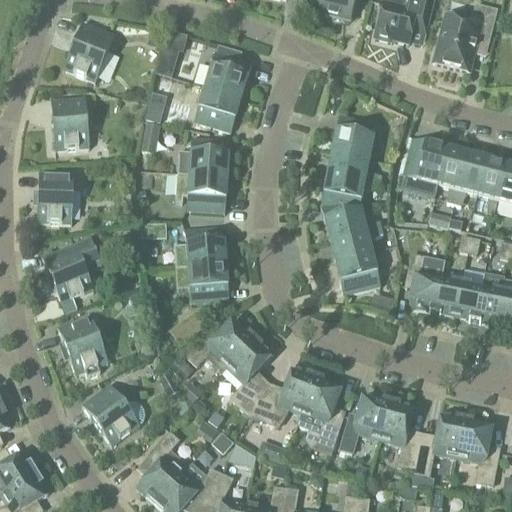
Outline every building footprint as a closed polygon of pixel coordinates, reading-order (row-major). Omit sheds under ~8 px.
[(317,0),(314,17),(349,25),(355,0),(317,0)] [(426,30),(433,0),(404,0),(401,12),(382,7),(373,42),(391,47),(391,45),(407,49),(413,27),(426,30)] [(487,47),(496,14),(474,9),(470,27),(445,21),(433,68),(467,76),(476,44),(487,47)] [(94,88),(113,41),(81,28),(62,75),(94,88)] [(179,38),(165,35),(161,49),(175,53),(179,38)] [(158,51),(160,40),(152,38),(149,49),(158,51)] [(203,92),(240,103),(250,68),(238,64),(240,56),(216,49),(203,92)] [(229,138),(240,103),(203,92),(193,127),(229,138)] [(54,156),(88,153),(84,103),(49,105),(54,156)] [(330,157),(368,164),(375,129),(338,121),(330,157)] [(158,142),(160,131),(146,129),(144,140),(158,142)] [(176,179),(226,182),(228,145),(190,143),(189,158),(178,157),(176,179)] [(437,190),(446,153),(411,144),(401,181),(437,190)] [(453,210),(466,158),(446,153),(437,190),(447,193),(446,208),(453,210)] [(366,174),(368,164),(330,157),(326,176),(380,187),(381,182),(366,174)] [(476,200),(486,163),(466,158),(453,210),(459,212),(467,198),(476,200)] [(492,220),(496,205),(506,168),(486,163),(476,200),(486,203),(486,218),(492,220)] [(511,209),(511,169),(506,168),(496,205),(511,209)] [(379,193),(380,187),(326,176),(319,211),(359,210),(362,193),(379,193)] [(70,229),(72,178),(38,177),(36,228),(70,229)] [(224,218),(226,182),(176,179),(174,208),(182,208),(183,200),(186,201),(185,216),(224,218)] [(140,206),(148,199),(142,192),(134,199),(140,206)] [(328,246),(382,232),(380,227),(363,226),(359,210),(319,211),(328,246)] [(440,218),(437,231),(447,233),(450,221),(440,218)] [(449,224),(448,233),(460,236),(462,227),(449,224)] [(186,272),(225,269),(222,232),(184,235),(186,272)] [(333,265),(370,256),(368,246),(383,238),(382,232),(328,246),(333,265)] [(60,309),(92,296),(84,275),(100,269),(89,242),(41,262),(60,309)] [(466,257),(469,243),(461,242),(458,255),(466,257)] [(469,243),(466,257),(475,259),(478,245),(469,243)] [(507,263),(510,250),(501,248),(498,262),(507,263)] [(370,256),(333,265),(342,301),(379,291),(370,256)] [(434,317),(441,282),(419,277),(422,262),(410,260),(404,291),(415,293),(412,312),(434,317)] [(225,269),(186,272),(174,273),(176,294),(188,293),(189,308),(227,305),(225,269)] [(454,321),(461,286),(441,282),(434,317),(454,321)] [(474,325),(481,290),(461,286),(454,321),(474,325)] [(494,329),(501,294),(481,290),(474,325),(494,329)] [(511,332),(511,296),(501,294),(494,329),(511,332)] [(140,296),(128,299),(132,312),(144,308),(140,296)] [(74,380),(107,368),(89,321),(57,333),(74,380)] [(221,378),(226,373),(254,344),(236,327),(218,347),(209,338),(186,362),(196,371),(204,362),(221,378)] [(247,420),(265,392),(252,380),(271,360),(254,344),(226,373),(243,389),(230,403),(247,420)] [(183,383),(192,374),(178,360),(169,370),(183,383)] [(300,419),(314,381),(291,373),(282,398),(265,392),(247,420),(277,431),(285,420),(287,414),(300,419)] [(314,381),(300,419),(313,424),(305,444),(310,452),(329,459),(342,421),(327,415),(336,390),(314,381)] [(111,451),(138,431),(108,390),(81,410),(111,451)] [(379,445),(390,406),(367,400),(360,426),(348,423),(339,454),(351,458),(357,439),(379,445)] [(412,474),(420,442),(406,439),(413,413),(390,406),(379,445),(402,451),(397,470),(412,474)] [(0,410),(0,436),(10,432),(0,410)] [(455,463),(463,424),(439,419),(434,445),(420,442),(412,474),(411,478),(427,481),(432,458),(455,463)] [(463,424),(455,463),(478,467),(475,487),(491,490),(497,458),(481,454),(486,428),(463,424)] [(153,508),(182,477),(164,461),(178,445),(169,437),(147,461),(156,469),(136,493),(153,508)] [(233,450),(225,467),(253,473),(255,463),(233,450)] [(274,451),(269,464),(281,468),(286,455),(274,451)] [(0,499),(35,478),(23,458),(0,471),(0,499)] [(357,470),(354,481),(367,484),(370,474),(357,470)] [(206,508),(220,478),(209,473),(199,492),(182,477),(153,508),(157,511),(182,511),(192,502),(206,508)] [(35,478),(0,499),(0,500),(5,509),(0,511),(25,511),(47,499),(35,478)] [(245,511),(246,507),(223,502),(232,484),(220,478),(206,508),(215,511),(245,511)] [(354,511),(356,503),(359,484),(348,483),(346,501),(344,501),(342,511),(354,511)] [(280,511),(284,493),(271,491),(268,511),(267,511),(246,507),(245,511),(280,511)] [(294,511),(297,495),(284,493),(280,511),(294,511)] [(425,508),(443,510),(444,494),(426,493),(425,508)] [(367,511),(369,504),(356,503),(354,511),(367,511)]
